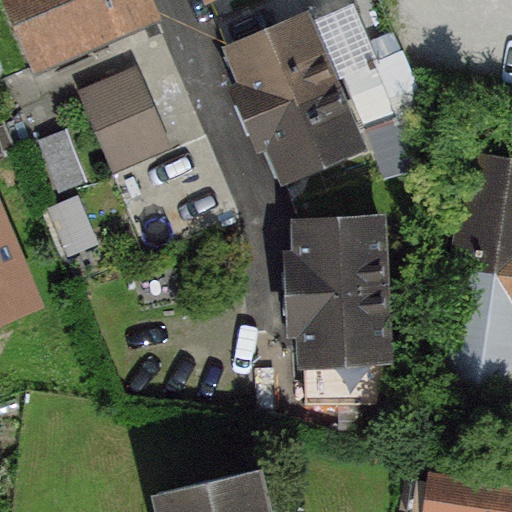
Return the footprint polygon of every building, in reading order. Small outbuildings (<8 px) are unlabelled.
[(142,21),(132,0),(0,0),(30,69),(142,21)] [(327,8),(239,44),(293,178),(382,142),(327,8)] [(168,143),(136,76),(84,101),(116,167),(168,143)] [(511,129),(469,124),(424,421),(511,434),(511,129)] [(390,218),(300,221),(305,364),(395,361),(390,218)] [(0,236),(0,318),(28,307),(0,236)] [(246,511),(238,474),(138,496),(142,511),(246,511)] [(511,511),(511,491),(422,476),(416,511),(511,511)]
